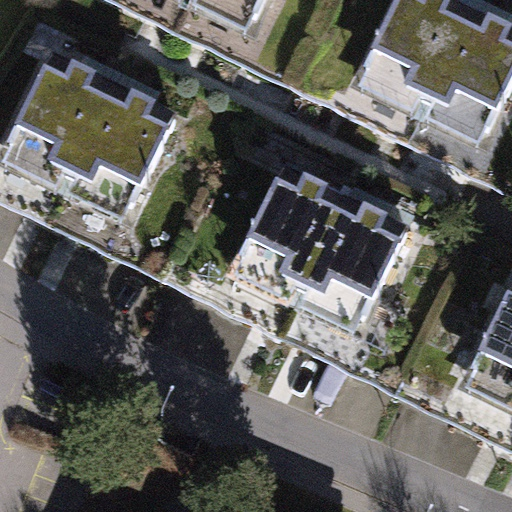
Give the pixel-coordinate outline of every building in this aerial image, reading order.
[(261,0),(145,0),(240,45),(261,0)] [(511,93),(511,31),(448,0),(406,0),(354,103),(477,164),(511,93)] [(174,114),(51,54),(0,156),(0,177),(114,234),(174,114)] [(409,226),(285,169),(228,291),(352,348),(409,226)] [(511,292),(461,406),(511,428),(511,292)]
